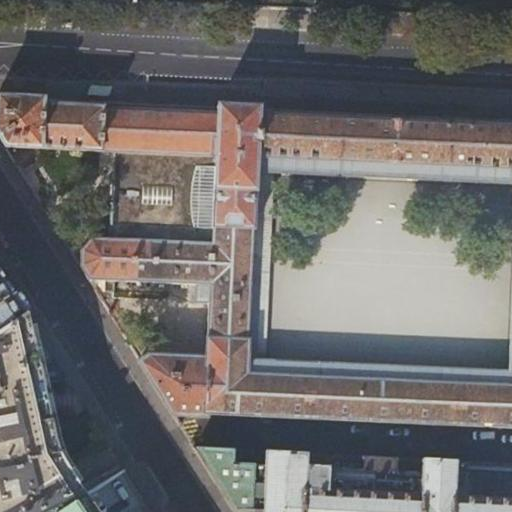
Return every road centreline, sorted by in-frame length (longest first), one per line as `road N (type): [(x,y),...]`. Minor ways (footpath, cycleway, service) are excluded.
road 1 (residential): [(511,72),(0,49)]
road 2 (tertiary): [(0,197),(196,511)]
